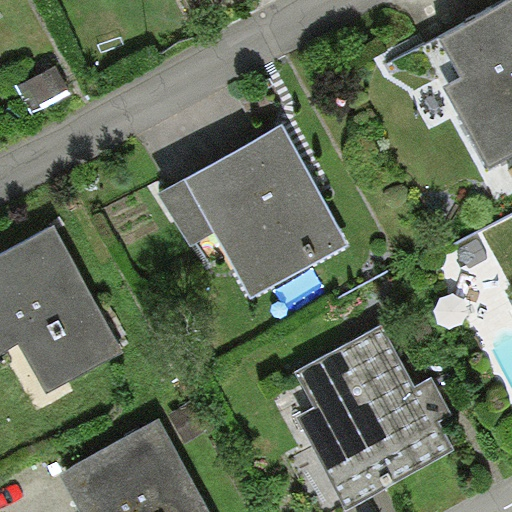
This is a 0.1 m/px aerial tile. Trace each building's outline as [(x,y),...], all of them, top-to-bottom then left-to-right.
[(458,78),(440,88),(485,171),(511,156),(511,0),(438,40),(458,78)] [(281,124),(182,178),(248,298),(347,244),(281,124)] [(52,382),(105,353),(39,231),(0,251),(0,344),(24,332),(52,382)] [(382,323),(292,369),(313,409),(296,417),(342,506),(451,450),(437,423),(451,416),(431,377),(414,386),(382,323)] [(207,511),(156,410),(58,460),(84,511),(207,511)]
